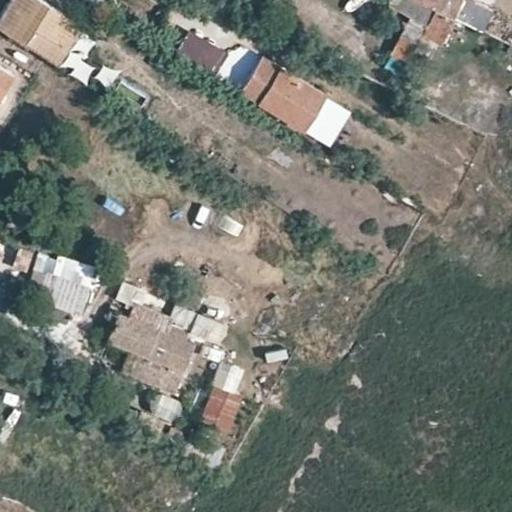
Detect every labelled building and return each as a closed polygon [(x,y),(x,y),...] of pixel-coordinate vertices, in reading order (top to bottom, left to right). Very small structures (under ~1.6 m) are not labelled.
[(80,33),(32,0),(16,0),(9,10),(44,34),(56,42),(68,51),(80,33)] [(399,10),(407,13),(397,34),(413,42),(421,25),(442,35),(452,14),(439,8),(421,0),(385,0),(401,7),(399,10)] [(421,0),(439,8),(452,14),(481,28),(492,6),(479,0),(421,0)] [(9,10),(0,22),(0,29),(44,60),(52,48),(40,40),(44,34),(9,10)] [(224,50),(188,27),(175,48),(210,71),(224,50)] [(52,48),(56,42),(44,34),(40,40),(52,48)] [(397,34),(390,48),(407,56),(413,42),(397,34)] [(88,81),(104,61),(91,50),(75,71),(88,81)] [(322,89),(260,51),(251,65),(236,89),(298,128),(322,89)] [(0,102),(17,76),(0,65),(0,102)] [(40,225),(48,206),(15,192),(6,211),(40,225)] [(86,270),(55,258),(49,274),(81,285),(86,270)] [(40,284),(37,291),(69,302),(78,305),(85,286),(81,285),(49,274),(44,271),(40,284)] [(69,302),(37,291),(32,304),(64,316),(69,302)] [(170,313),(135,299),(128,316),(163,330),(167,323),(170,313)] [(182,339),(186,330),(167,323),(163,330),(128,316),(108,308),(104,316),(113,319),(105,338),(127,346),(118,369),(172,391),(192,342),(182,339)] [(225,427),(239,391),(210,379),(195,415),(225,427)] [(136,421),(139,412),(124,406),(120,415),(136,421)] [(164,417),(141,407),(139,412),(136,421),(133,427),(157,436),(164,417)] [(0,510),(7,511),(13,511),(16,502),(0,497),(0,510)]
